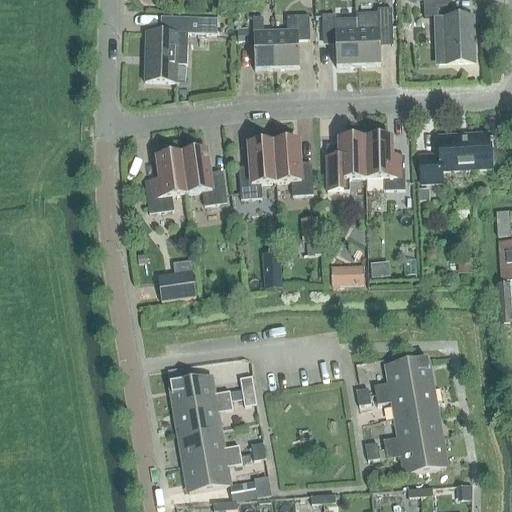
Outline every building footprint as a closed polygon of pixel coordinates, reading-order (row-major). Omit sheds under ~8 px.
[(450,0),(409,0),(410,3),(423,3),(423,19),(437,19),(437,9),(451,8),(450,0)] [(377,15),(355,16),(357,69),(379,68),(379,48),(392,47),(390,11),(377,11),(377,15)] [(334,21),(333,17),(321,17),(322,43),(334,42),(335,70),(357,69),(355,16),(355,20),(334,21)] [(274,34),(276,72),(298,71),(297,44),(309,43),(308,18),(286,19),(286,33),(274,34)] [(174,36),(145,35),(143,85),(176,86),(176,68),(186,68),(187,37),(216,38),(216,21),(174,20),(174,36)] [(254,73),(276,72),(274,34),(262,34),(262,20),(252,20),(254,73)] [(444,47),(436,48),(437,66),(473,65),(472,21),(443,21),(444,47)] [(247,44),(247,30),(236,31),(236,45),(247,44)] [(440,175),(491,171),(489,149),(492,148),(491,144),(489,144),(489,136),(437,140),(438,158),(418,160),(420,188),(441,186),(440,175)] [(348,183),(365,182),(364,141),(337,142),(338,160),(326,160),(327,195),(348,195),(348,183)] [(364,141),(365,182),(382,182),(382,194),(404,193),(403,159),(391,159),(391,141),(364,141)] [(297,144),(272,145),(275,186),(291,185),(292,199),(312,198),(311,171),(299,171),(297,144)] [(275,186),(272,145),(247,147),(249,175),(238,176),(240,203),(261,201),(260,187),(275,186)] [(205,153),(180,157),(186,197),(201,195),(203,209),(226,206),(222,179),(209,181),(205,153)] [(171,199),(186,197),(180,157),(156,160),(159,183),(144,185),(148,217),(173,214),(171,199)] [(428,191),(417,191),(418,204),(428,203),(428,191)] [(319,219),(300,221),(301,243),(321,242),(319,219)] [(500,282),(511,281),(511,242),(498,243),(500,282)] [(472,262),(457,262),(457,276),(472,276),(472,262)] [(334,268),(334,289),(368,288),(367,267),(334,268)] [(191,275),(157,280),(161,305),(194,301),(191,275)] [(509,286),(495,287),(497,327),(511,326),(509,286)] [(375,398),(432,388),(427,361),(389,367),(386,368),(389,386),(374,389),(375,398)] [(175,414),(231,404),(229,395),(214,398),(210,379),(170,386),(175,414)] [(239,387),(242,402),(254,400),(251,385),(239,387)] [(392,405),(396,423),(436,415),(432,388),(375,398),(377,408),(392,405)] [(355,394),(356,402),(369,399),(367,391),(355,394)] [(369,399),(356,402),(358,409),(370,407),(369,399)] [(255,407),(254,400),(242,402),(243,409),(255,407)] [(233,414),(231,404),(175,414),(180,441),(220,434),(217,416),(233,414)] [(383,443),(385,453),(441,443),(436,415),(396,423),(399,440),(383,443)] [(180,441),(185,468),(240,458),(239,449),(223,452),(220,434),(180,441)] [(441,443),(385,453),(386,462),(402,459),(405,478),(446,470),(441,443)] [(250,448),(251,457),(263,454),(262,446),(250,448)] [(364,448),(365,456),(378,454),(376,446),(364,448)] [(265,462),(263,454),(251,457),(253,464),(265,462)] [(378,454),(365,456),(367,464),(379,462),(378,454)] [(240,458),(185,468),(190,496),(231,489),(227,470),(242,467),(240,458)] [(408,500),(419,500),(419,492),(407,493),(408,500)] [(431,492),(419,492),(419,500),(432,499),(431,492)] [(322,499),(322,507),(335,506),(334,498),(322,499)] [(311,507),(322,507),(322,499),(310,499),(311,507)]
